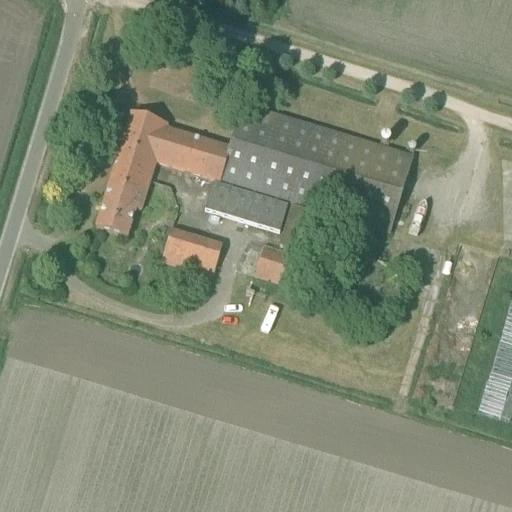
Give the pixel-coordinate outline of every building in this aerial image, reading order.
[(388,237),(412,158),(242,108),(229,151),(218,185),(388,237)] [(154,165),(218,185),(229,151),(165,131),(166,128),(130,117),(95,231),(126,241),(134,213),(139,214),(154,165)] [(287,209),(212,186),(204,213),(278,236),(287,209)] [(173,270),(184,236),(171,232),(160,266),(173,270)] [(263,249),(256,283),(289,290),(296,256),(263,249)]
